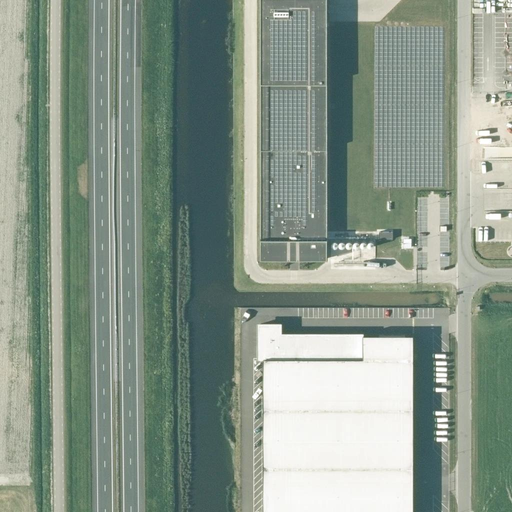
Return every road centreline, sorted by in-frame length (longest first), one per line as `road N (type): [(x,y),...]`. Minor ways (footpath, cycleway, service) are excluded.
road 1 (motorway): [(101,0),(105,511)]
road 2 (motorway): [(131,511),(128,0)]
road 3 (unclassified): [(58,511),(58,0)]
road 4 (unclassified): [(464,275),(465,0)]
road 5 (unclassified): [(464,511),(464,275)]
